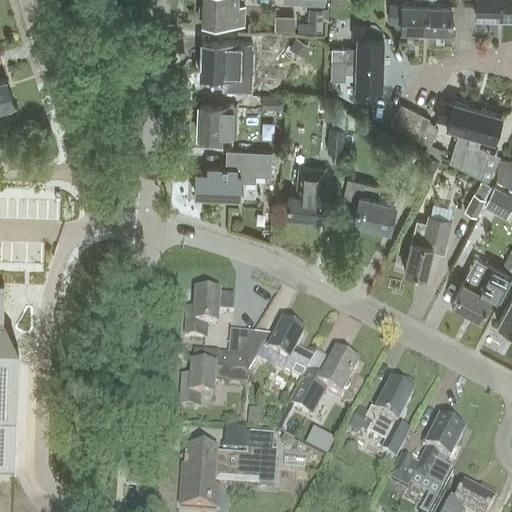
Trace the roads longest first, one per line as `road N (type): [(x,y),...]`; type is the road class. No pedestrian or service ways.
road 1 (unclassified): [(511,390),(271,265),(145,226)]
road 2 (unclassified): [(130,511),(145,226)]
road 3 (unclassified): [(145,226),(160,0)]
